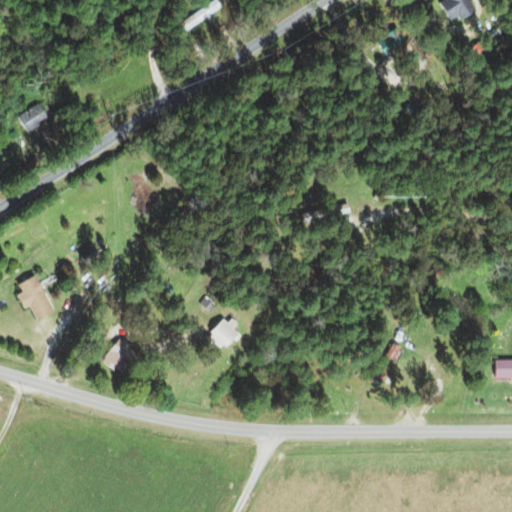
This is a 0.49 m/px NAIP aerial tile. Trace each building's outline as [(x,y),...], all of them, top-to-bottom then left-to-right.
[(441,0),(451,22),(468,15),(462,0),(441,0)] [(383,58),(403,45),(393,29),(373,42),(383,58)] [(24,134),(45,122),(35,104),(14,116),(24,134)] [(330,218),(346,215),(345,205),(328,208),(330,218)] [(13,286),(33,323),(50,313),(29,277),(13,286)] [(220,351),(238,333),(223,318),(205,336),(220,351)] [(398,349),(390,344),(370,380),(378,385),(398,349)] [(107,369),(120,365),(115,351),(102,356),(107,369)] [(511,361),(491,361),(491,379),(511,379),(511,361)]
